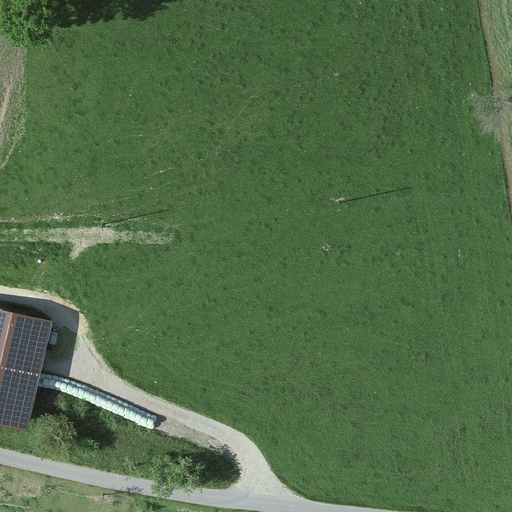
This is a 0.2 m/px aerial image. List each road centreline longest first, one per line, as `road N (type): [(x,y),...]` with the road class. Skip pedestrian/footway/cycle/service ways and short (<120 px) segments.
road 1 (track): [(0,294),(49,306),(105,391),(242,448),(259,475),(262,502)]
road 2 (unclassified): [(0,456),(124,484),(335,511)]
